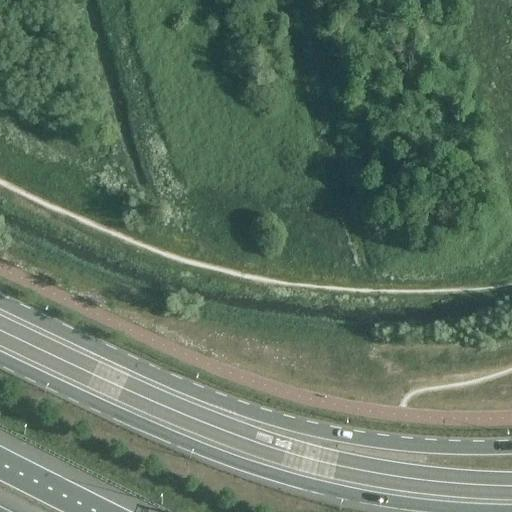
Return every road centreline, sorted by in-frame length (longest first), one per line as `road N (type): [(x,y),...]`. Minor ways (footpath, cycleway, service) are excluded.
road 1 (secondary): [(511,449),(366,442),(265,420),(0,304)]
road 2 (secondary): [(0,359),(247,468),(323,490),(471,511)]
